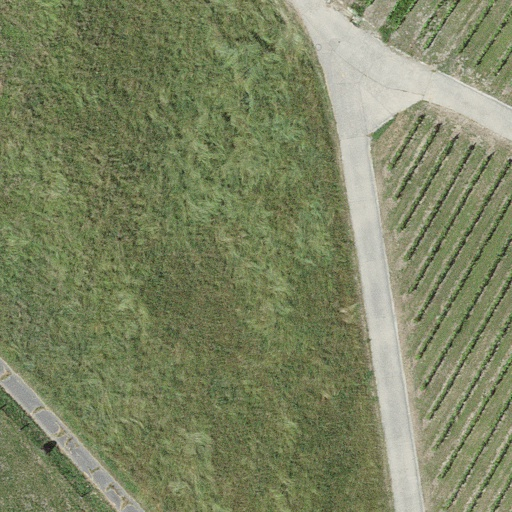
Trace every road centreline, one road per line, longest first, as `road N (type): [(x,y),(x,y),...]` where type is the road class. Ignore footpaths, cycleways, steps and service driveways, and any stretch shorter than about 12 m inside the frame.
road 1 (track): [(315,0),(348,45),(409,511)]
road 2 (track): [(139,511),(0,364)]
road 3 (track): [(348,45),(511,127)]
